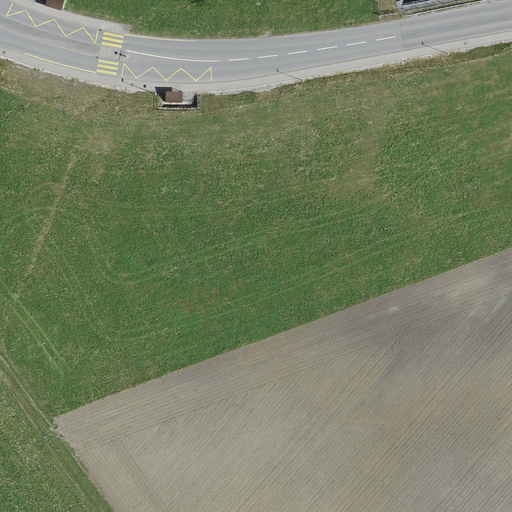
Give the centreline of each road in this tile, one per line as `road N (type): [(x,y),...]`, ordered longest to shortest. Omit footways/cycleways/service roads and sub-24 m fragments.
road 1 (tertiary): [(0,20),(79,46),(202,63),(511,13)]
road 2 (track): [(0,364),(107,511)]
